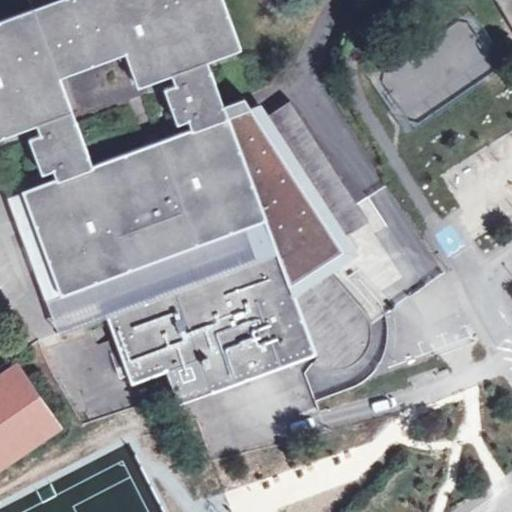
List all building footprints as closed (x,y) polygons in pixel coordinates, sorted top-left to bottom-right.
[(223,0),(30,0),(34,9),(0,22),(0,137),(37,124),(41,135),(30,139),(43,172),(53,168),(58,179),(23,192),(62,294),(118,273),(130,305),(108,314),(133,383),(166,370),(180,403),(316,353),(277,251),(244,263),(232,231),(266,218),(223,104),(207,60),(242,49),(223,0)] [(511,0),(495,0),(511,29),(511,0)] [(244,96),(223,104),(266,218),(232,231),(244,263),(277,251),(316,353),(317,357),(316,363),(321,366),(331,368),(339,368),(349,366),(358,361),(365,353),(370,344),(373,333),(372,326),(371,320),(369,315),(365,309),(356,298),(331,271),(305,241),(327,227),(336,241),(347,234),(368,220),(290,100),(259,119),(244,96)] [(327,227),(305,241),(331,271),(359,252),(347,234),(336,241),(327,227)] [(434,331),(441,347),(459,340),(452,323),(434,331)] [(0,465),(58,426),(17,365),(0,376),(0,465)] [(201,420),(211,456),(232,450),(222,414),(201,420)]
